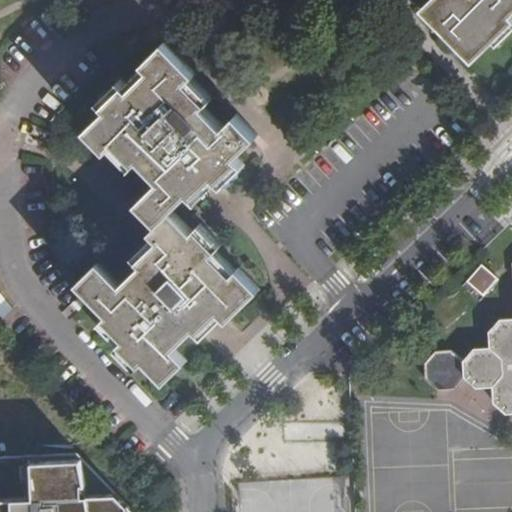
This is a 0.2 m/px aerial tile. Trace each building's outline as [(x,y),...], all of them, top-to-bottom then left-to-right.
[(511,0),(431,0),(424,7),(472,57),(511,18),(511,16),(511,14),(511,13),(511,0)] [(227,320),(259,290),(240,270),(231,277),(211,256),(215,252),(195,230),(192,232),(173,212),(191,193),(194,196),(215,177),(218,180),(240,161),(237,156),(258,138),(237,117),(225,128),(204,107),(207,105),(186,84),(196,75),(167,44),(149,61),(156,68),(132,91),(128,87),(108,106),(110,110),(89,128),(110,150),(119,143),(137,160),(141,157),(162,180),(139,203),(159,224),(151,231),(161,242),(141,261),(143,264),(121,285),(101,264),(80,282),(111,315),(108,317),(127,338),(124,341),(145,363),(147,361),(165,380),(186,361),(175,349),(196,329),(197,331),(219,311),(227,320)] [(485,263),(471,282),(491,296),(505,277),(485,263)] [(511,319),(501,321),(492,331),(493,349),(475,349),(465,360),(454,352),(437,353),(428,364),(429,380),(440,390),(455,389),(467,377),(478,388),(495,387),(496,403),(508,414),(511,413),(511,319)] [(0,456),(0,511),(135,511),(77,453),(0,456)]
